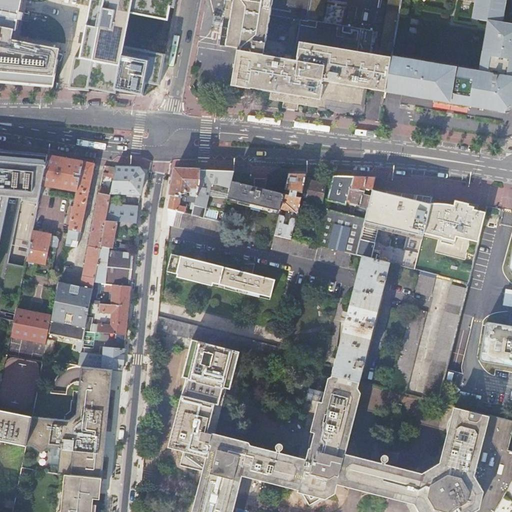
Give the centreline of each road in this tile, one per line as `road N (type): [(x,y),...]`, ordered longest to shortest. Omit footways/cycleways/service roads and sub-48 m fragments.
road 1 (residential): [(123,511),(162,149)]
road 2 (secondary): [(162,149),(401,153)]
road 3 (secondary): [(401,153),(167,124)]
road 4 (secondary): [(167,124),(60,115),(0,120)]
road 5 (secondary): [(0,122),(162,149)]
road 6 (unclassified): [(193,0),(167,124)]
